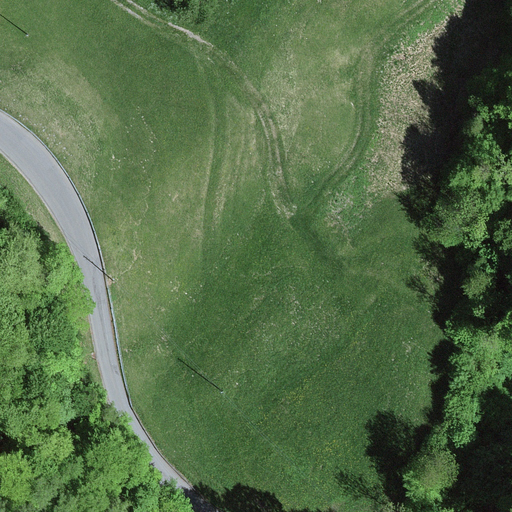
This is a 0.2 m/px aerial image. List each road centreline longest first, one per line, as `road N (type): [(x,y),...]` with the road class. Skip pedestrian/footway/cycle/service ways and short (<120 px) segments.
road 1 (tertiary): [(0,127),(42,168),(69,211),(121,410),(194,507)]
road 2 (track): [(120,0),(191,44),(207,34),(208,9),(198,0)]
